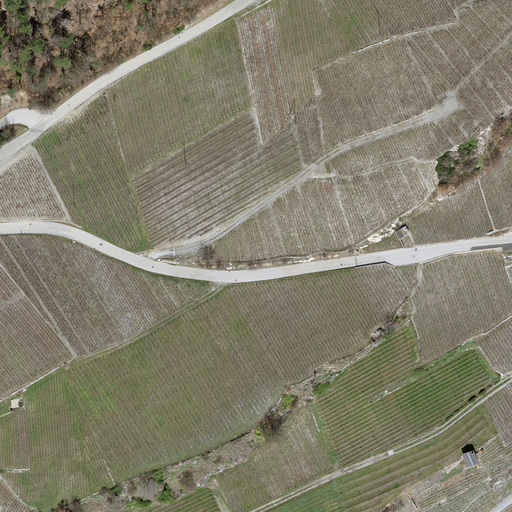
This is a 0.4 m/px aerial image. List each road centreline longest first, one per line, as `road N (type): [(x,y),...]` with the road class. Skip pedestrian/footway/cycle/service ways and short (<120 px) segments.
road 1 (unclassified): [(0,231),(62,228),(160,269),(233,276),(511,242)]
road 2 (track): [(134,260),(197,247),(330,153),(449,109)]
road 3 (track): [(511,378),(427,437),(255,511)]
road 4 (unclassified): [(241,0),(0,153)]
